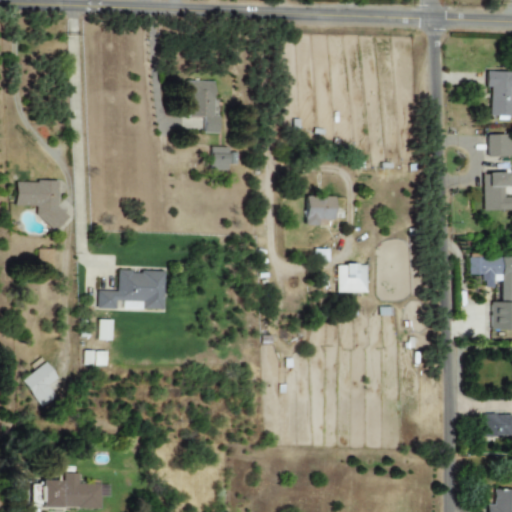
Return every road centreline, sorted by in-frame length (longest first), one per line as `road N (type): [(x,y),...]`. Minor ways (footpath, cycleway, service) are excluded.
road 1 (residential): [(443,511),(428,0)]
road 2 (residential): [(0,9),(511,22)]
